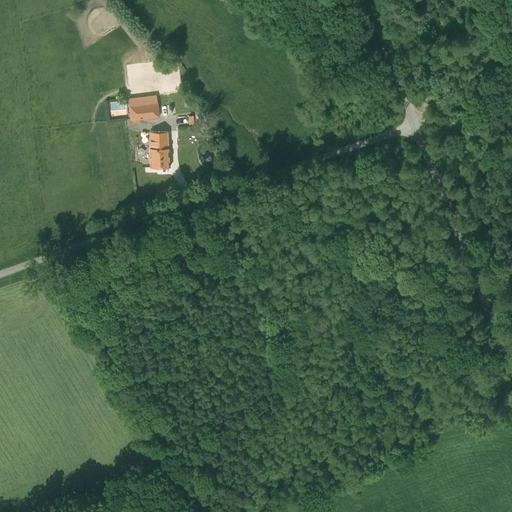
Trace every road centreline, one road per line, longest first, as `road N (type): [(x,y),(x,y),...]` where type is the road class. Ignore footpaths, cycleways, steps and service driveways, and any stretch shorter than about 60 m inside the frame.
road 1 (unclassified): [(0,276),(415,123)]
road 2 (unclassified): [(511,358),(415,123)]
road 3 (unclassified): [(415,123),(367,0)]
